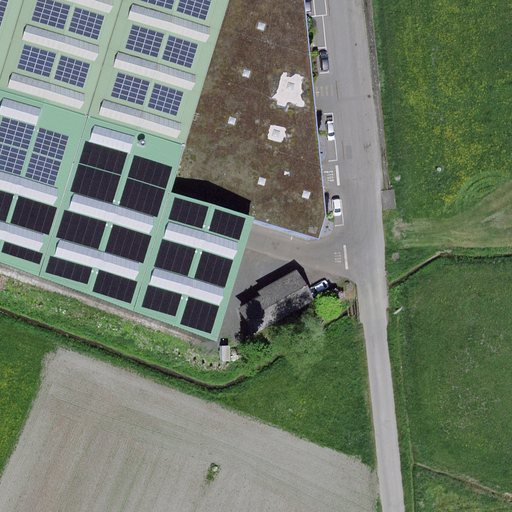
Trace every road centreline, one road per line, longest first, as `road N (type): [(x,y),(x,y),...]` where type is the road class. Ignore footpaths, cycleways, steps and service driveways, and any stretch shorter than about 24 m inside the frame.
road 1 (unclassified): [(393,511),(348,0)]
road 2 (unknown): [(0,169),(369,251)]
road 3 (unknown): [(0,119),(37,0)]
